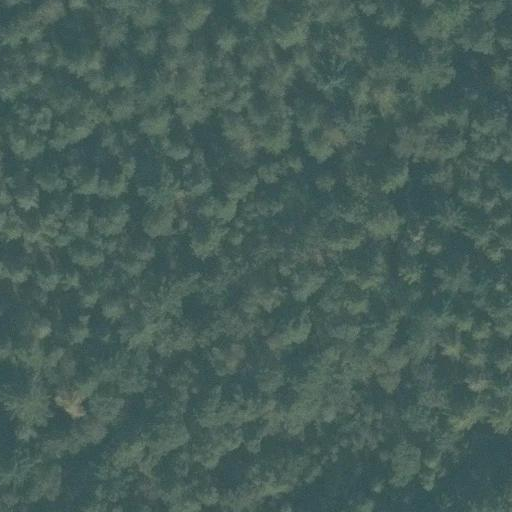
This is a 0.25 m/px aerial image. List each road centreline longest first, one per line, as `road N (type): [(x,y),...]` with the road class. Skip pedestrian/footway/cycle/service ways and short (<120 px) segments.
road 1 (track): [(25,511),(381,119),(460,0)]
road 2 (track): [(511,122),(381,119),(0,58)]
